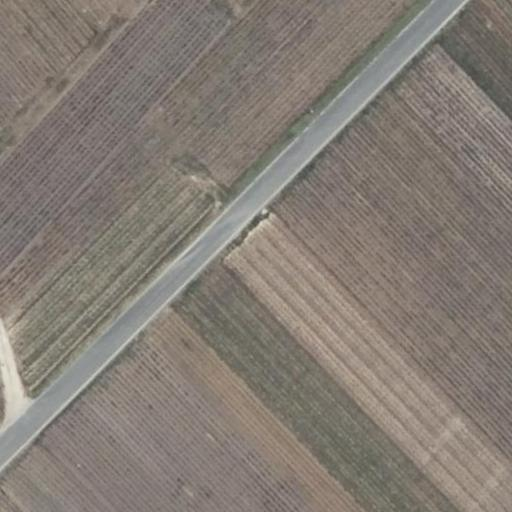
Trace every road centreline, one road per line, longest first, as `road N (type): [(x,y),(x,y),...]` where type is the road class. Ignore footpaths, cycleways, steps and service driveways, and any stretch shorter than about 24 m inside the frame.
road 1 (tertiary): [(0,454),(453,0)]
road 2 (track): [(0,309),(18,436)]
